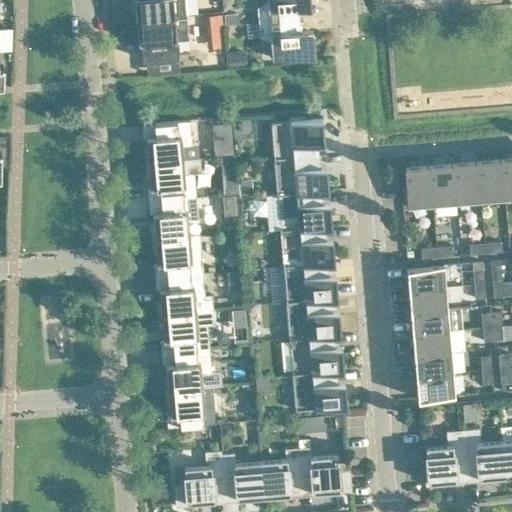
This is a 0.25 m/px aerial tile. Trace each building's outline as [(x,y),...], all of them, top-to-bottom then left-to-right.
[(186,14),(184,0),(135,0),(137,18),(186,14)] [(309,0),(266,0),(257,6),(258,21),(302,17),(299,17),(298,6),(310,5),(309,0)] [(111,22),(126,18),(124,7),(108,11),(111,22)] [(237,12),(223,13),(224,24),(238,23),(237,12)] [(189,50),(186,14),(137,18),(139,40),(150,39),(152,58),(178,56),(177,51),(189,50)] [(300,29),(299,18),(302,18),(302,17),(258,21),(259,35),(272,41),(273,55),(270,55),(270,56),(314,53),(312,28),(300,29)] [(324,142),(322,117),(323,117),(323,116),(305,117),(305,114),(288,115),(288,119),(270,120),(274,157),(326,153),(326,152),(318,153),(317,142),(324,142)] [(192,143),(189,119),(154,122),(155,135),(145,135),(148,161),(183,158),(181,144),(192,143)] [(326,164),(319,164),(318,154),(326,153),(274,157),(277,193),(321,189),(321,190),(329,189),(329,188),(328,188),(326,164)] [(200,156),(183,158),(148,161),(150,186),(155,186),(156,198),(161,198),(196,195),(206,194),(205,185),(195,186),(194,172),(201,172),(200,156)] [(511,193),(511,156),(502,157),(505,194),(511,193)] [(505,194),(502,157),(477,159),(481,196),(505,194)] [(481,196),(477,159),(453,161),(456,198),(481,196)] [(456,198),(453,161),(429,163),(432,200),(456,198)] [(432,200),(429,163),(405,165),(406,183),(400,183),(402,201),(408,201),(408,202),(432,200)] [(322,200),(321,190),(321,189),(277,193),(280,229),(324,225),(324,226),(332,225),(332,224),(331,224),(329,200),(322,200)] [(198,219),(196,195),(161,198),(162,210),(152,211),(154,237),(189,234),(188,220),(198,219)] [(332,236),(325,236),(324,226),(324,225),(280,229),(283,264),(327,261),(335,261),(335,260),(334,260),(332,236)] [(202,271),(199,233),(189,234),(154,237),(156,262),(166,261),(167,274),(202,271)] [(500,240),(485,241),(486,252),(501,250),(500,240)] [(486,252),(485,241),(469,243),(470,253),(486,252)] [(452,244),(436,245),(437,256),(453,254),(452,244)] [(437,256),(436,245),(421,247),(421,257),(437,256)] [(335,271),(328,272),(327,261),(283,264),(286,300),(331,297),(338,297),(338,295),(337,295),(335,271)] [(445,285),(443,263),(406,266),(408,288),(445,285)] [(501,266),(491,267),(492,282),(502,281),(501,266)] [(484,282),(483,268),(473,269),(474,283),(484,282)] [(212,293),(204,294),(202,271),(167,274),(168,286),(158,287),(161,312),(213,308),(212,293)] [(504,295),(502,281),(492,282),(493,296),(504,295)] [(485,296),(484,282),(474,283),(475,297),(485,296)] [(447,307),(445,285),(408,288),(410,310),(447,307)] [(338,307),(331,308),(331,297),(286,300),(289,336),(334,333),(341,333),(341,331),(340,331),(338,307)] [(449,328),(447,307),(410,310),(412,331),(449,328)] [(209,346),(207,323),(214,323),(213,308),(161,312),(163,338),(172,337),(173,349),(209,346)] [(500,310),(490,311),(492,325),(502,324),(500,310)] [(492,325),(490,311),(481,312),(482,326),(492,325)] [(503,338),(502,324),(492,325),(493,339),(503,338)] [(493,339),(492,325),(482,326),(483,340),(493,339)] [(450,350),(449,328),(412,331),(414,353),(450,350)] [(341,343),(334,344),(334,333),(289,336),(292,372),(336,368),(336,369),(344,368),(344,367),(343,367),(341,343)] [(211,370),(209,346),(173,349),(174,362),(170,362),(165,362),(167,388),(202,385),(201,371),(211,370)] [(452,372),(450,350),(414,353),(415,374),(452,372)] [(508,353),(498,353),(499,368),(509,367),(508,353)] [(491,368),(490,354),(480,355),(481,369),(491,368)] [(511,381),(509,367),(499,368),(500,382),(511,381)] [(344,379),(337,380),(336,369),(336,368),(292,372),(295,409),(347,404),(347,403),(346,403),(344,379)] [(493,382),(491,368),(481,369),(482,383),(493,382)] [(454,394),(452,372),(415,374),(417,397),(454,394)] [(203,399),(202,385),(167,388),(169,414),(179,413),(180,425),(215,422),(213,398),(203,399)] [(505,478),(502,438),(480,440),(479,427),(463,428),(467,478),(478,477),(479,480),(505,478)] [(467,478),(463,428),(446,429),(447,443),(425,445),(426,461),(424,462),(426,485),(455,482),(455,479),(467,478)] [(511,437),(502,438),(505,478),(511,477),(511,437)] [(350,491),(348,468),(338,469),(336,452),(311,454),(310,445),(297,446),(301,492),(313,491),(313,494),(350,491)] [(301,492),(297,446),(285,447),(285,456),(260,459),(263,498),(290,496),(289,493),(301,492)] [(225,498),(221,452),(221,449),(204,450),(206,463),(184,465),(185,482),(175,483),(177,506),(214,503),(214,499),(225,498)] [(263,498),(260,459),(235,461),(234,451),(221,452),(225,498),(237,497),(237,500),(263,498)] [(166,474),(154,475),(155,495),(167,494),(166,474)]
